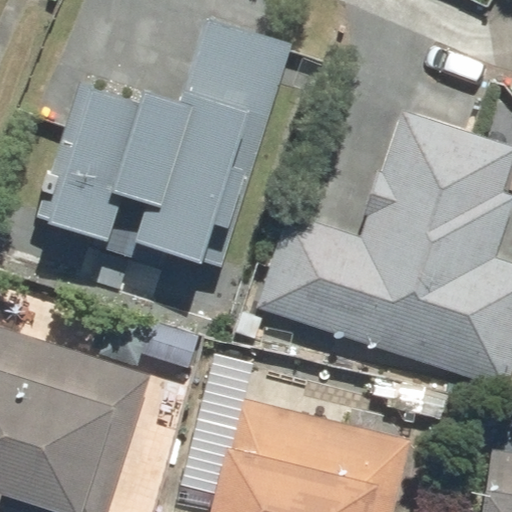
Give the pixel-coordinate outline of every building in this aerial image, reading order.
[(98,95),(71,87),(29,233),(182,277),(201,214),(226,221),(278,44),(197,20),(174,102),(103,81),(98,95)] [(511,150),(392,115),(376,167),(367,164),(346,236),(279,216),(251,309),(511,386),(511,263),(496,259),(511,205),(511,196),(498,192),(511,150)] [(0,503),(28,511),(73,511),(92,452),(129,463),(154,379),(0,331),(0,503)] [(417,446),(239,401),(227,449),(215,446),(198,511),(384,511),(386,505),(401,508),(417,446)] [(511,511),(511,453),(467,451),(463,511),(511,511)]
